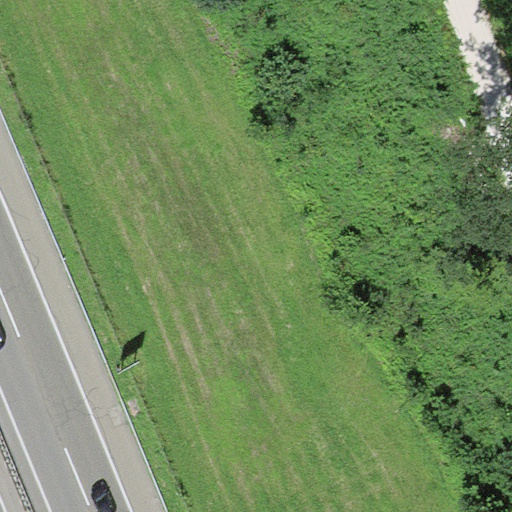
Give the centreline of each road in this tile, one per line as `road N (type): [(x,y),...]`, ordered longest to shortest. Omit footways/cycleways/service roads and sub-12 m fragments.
road 1 (motorway): [(89,511),(0,295)]
road 2 (track): [(511,150),(467,0)]
